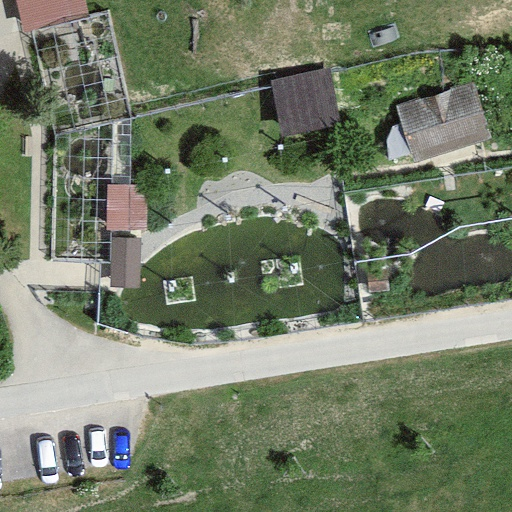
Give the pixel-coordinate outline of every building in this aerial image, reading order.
[(19,0),(26,28),(32,27),(89,13),(85,0),(19,0)] [(330,71),(273,84),(285,136),(341,123),(330,71)] [(472,86),(400,107),(416,162),(488,141),(472,86)] [(145,185),(105,185),(105,224),(145,224),(145,185)] [(137,241),(115,240),(112,287),(135,288),(137,241)]
